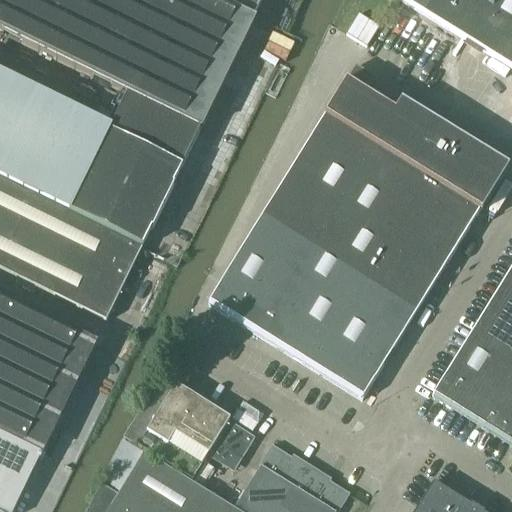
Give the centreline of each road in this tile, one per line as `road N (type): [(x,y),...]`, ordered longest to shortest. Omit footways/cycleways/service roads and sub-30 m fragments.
road 1 (unclassified): [(387,434),(391,408),(511,212)]
road 2 (unclassified): [(206,367),(333,441),(387,434)]
road 3 (unclassified): [(511,487),(419,430),(387,434)]
